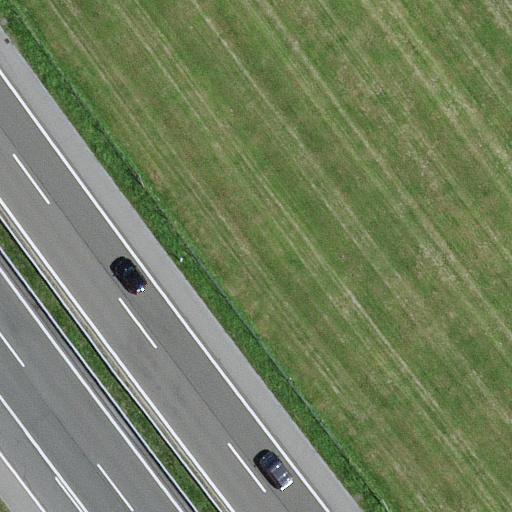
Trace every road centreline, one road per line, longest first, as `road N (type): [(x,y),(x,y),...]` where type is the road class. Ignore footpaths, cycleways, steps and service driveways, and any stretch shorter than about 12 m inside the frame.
road 1 (motorway): [(279,511),(0,144)]
road 2 (motorway): [(0,338),(129,511)]
